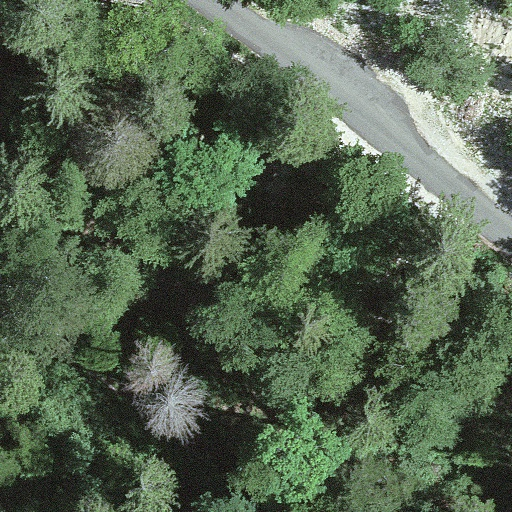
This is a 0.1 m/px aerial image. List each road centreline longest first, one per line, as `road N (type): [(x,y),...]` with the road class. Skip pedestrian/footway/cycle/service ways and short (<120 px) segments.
road 1 (track): [(326,511),(66,368),(0,315)]
road 2 (unclassified): [(217,0),(315,67),(511,238)]
